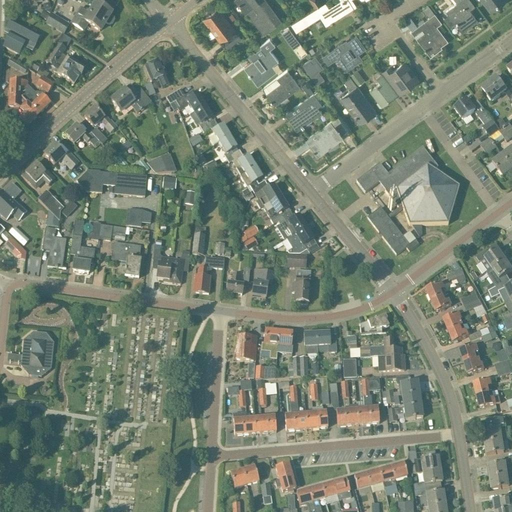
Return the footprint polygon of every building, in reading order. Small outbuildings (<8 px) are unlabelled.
[(37,7),(34,0),(20,0),(22,2),(27,0),(31,10),(37,7)] [(265,0),(236,0),(263,36),(282,22),(265,0)] [(325,26),(354,8),(348,0),(339,0),(328,8),(325,3),(291,25),(296,33),(320,18),(325,26)] [(322,3),(319,0),(308,0),(314,8),(322,3)] [(461,0),(462,0),(446,12),(448,15),(443,19),(451,29),(456,25),(462,33),(478,21),(470,11),(475,7),(469,0),(461,0)] [(481,0),(490,11),(505,0),(481,0)] [(95,2),(85,18),(77,13),(70,24),(84,33),(88,25),(102,33),(107,25),(110,26),(113,25),(114,22),(114,19),(112,17),(112,16),(113,14),(95,2)] [(223,46),(238,34),(218,8),(203,19),(223,46)] [(33,50),(39,38),(40,39),(45,28),(16,12),(10,23),(6,32),(11,34),(3,48),(19,56),(24,46),(33,50)] [(440,46),(447,41),(436,27),(441,23),(434,14),(411,32),(430,57),(442,48),(440,46)] [(64,36),(70,26),(52,15),(46,25),(64,36)] [(404,22),(411,32),(416,28),(409,19),(404,22)] [(300,44),(289,28),(281,34),(293,50),(300,44)] [(365,49),(356,36),(344,45),(343,43),(323,57),(328,64),(336,58),(342,65),(348,61),(352,67),(361,60),(357,54),(365,49)] [(258,58),(244,68),(253,80),(278,61),(270,51),(271,50),(267,44),(254,53),(258,58)] [(56,76),(61,69),(67,59),(62,56),(66,49),(59,45),(47,65),(53,69),(55,70),(53,74),(56,76)] [(67,59),(61,69),(65,72),(67,69),(79,76),(79,77),(80,78),(85,70),(67,59)] [(18,72),(22,66),(11,60),(7,66),(18,72)] [(322,68),(317,60),(313,63),(311,60),(303,66),(311,76),(322,68)] [(169,86),(166,78),(167,77),(161,64),(159,65),(158,62),(145,68),(152,83),(158,81),(162,89),(169,86)] [(405,89),(416,81),(404,64),(391,74),(388,69),(383,73),(390,83),(397,78),(405,89)] [(73,86),(79,77),(79,76),(67,69),(65,72),(61,69),(56,76),(73,86)] [(359,85),(365,80),(358,70),(351,75),(359,85)] [(276,79),(280,83),(266,94),(275,106),(300,88),(287,71),(276,79)] [(381,107),(397,95),(381,74),(375,78),(379,84),(369,91),(381,107)] [(357,86),(356,87),(349,77),(343,81),(350,91),(340,99),(359,124),(371,115),(360,101),(365,97),(357,86)] [(47,95),(53,86),(41,78),(35,88),(47,95)] [(492,103),(505,93),(511,101),(511,100),(511,86),(510,84),(505,88),(497,78),(482,90),(492,103)] [(8,108),(19,108),(19,91),(25,91),(27,91),(27,83),(9,82),(8,108)] [(308,83),(303,86),(307,94),(312,91),(308,83)] [(151,96),(156,94),(151,84),(147,86),(151,96)] [(137,114),(146,107),(150,103),(140,90),(136,93),(130,86),(124,91),(124,90),(111,101),(120,113),(130,105),(137,114)] [(193,114),(205,107),(198,95),(188,101),(181,90),(166,99),(170,106),(175,103),(179,109),(188,104),(193,114)] [(19,108),(24,114),(19,119),(27,128),(39,116),(22,99),(26,94),(25,92),(25,91),(19,91),(19,108)] [(36,103),(26,94),(22,99),(39,116),(50,105),(42,97),(36,103)] [(299,104),(302,109),(288,119),(297,131),(322,113),(317,108),(321,105),(313,94),(299,104)] [(479,103),(473,108),(467,100),(454,109),(463,122),(475,113),(485,126),(482,128),(490,139),(499,133),(500,132),(500,131),(479,103)] [(206,127),(208,125),(206,122),(212,118),(205,107),(193,114),(200,125),(198,126),(204,134),(209,132),(206,127)] [(93,128),(100,121),(111,133),(116,128),(111,122),(111,123),(105,116),(103,118),(95,108),(84,118),(93,128)] [(219,143),(230,137),(223,125),(218,128),(214,122),(208,125),(206,127),(209,132),(211,130),(219,143)] [(318,157),(343,139),(330,122),(320,130),(323,135),(309,145),(318,157)] [(86,133),(84,134),(76,125),(65,135),(74,144),(82,138),(87,144),(89,142),(94,147),(98,143),(90,134),(88,136),(86,133)] [(500,132),(499,133),(507,143),(511,139),(511,128),(509,125),(500,131),(500,132)] [(90,134),(98,143),(102,146),(107,141),(96,129),(90,134)] [(230,137),(219,143),(226,155),(224,156),(229,165),(232,163),(234,165),(244,159),(240,152),(239,152),(233,156),(230,152),(237,148),(230,137)] [(497,149),(490,139),(480,147),(487,156),(497,149)] [(124,152),(131,145),(128,141),(120,148),(124,152)] [(54,166),(61,160),(71,171),(79,164),(68,152),(65,155),(55,145),(44,155),(54,166)] [(511,148),(503,156),(511,168),(511,148)] [(448,226),(459,188),(434,172),(438,169),(422,149),(388,176),(379,165),(356,183),(365,195),(379,184),(398,210),(402,208),(409,227),(412,227),(422,226),(448,226)] [(176,173),(170,156),(147,164),(155,175),(176,173)] [(249,156),(244,159),(234,165),(240,176),(240,177),(256,168),(249,156)] [(511,171),(511,168),(503,156),(493,163),(503,178),(511,171)] [(214,162),(204,167),(208,173),(217,168),(214,162)] [(42,176),(49,184),(51,183),(51,184),(55,181),(47,171),(45,173),(36,163),(25,173),(35,183),(42,176)] [(256,168),(240,177),(247,188),(249,187),(252,192),(259,186),(257,182),(262,179),(256,168)] [(94,180),(83,190),(87,194),(145,198),(146,177),(100,174),(100,173),(94,172),(85,172),(87,173),(94,180)] [(83,190),(94,180),(87,173),(76,183),(83,190)] [(162,189),(175,191),(176,180),(163,179),(162,189)] [(263,208),(280,198),(273,187),(269,189),(265,183),(259,186),(252,192),(257,200),(258,199),(260,201),(256,204),(260,210),(263,208)] [(25,214),(19,207),(2,192),(0,194),(0,214),(6,220),(15,211),(21,218),(25,214)] [(37,201),(49,212),(59,223),(60,213),(64,210),(46,192),(37,201)] [(195,194),(187,193),(185,205),(193,207),(195,194)] [(277,221),(290,213),(280,198),(263,208),(273,226),(278,223),(277,221)] [(70,201),(62,215),(69,218),(76,205),(70,201)] [(396,257),(406,250),(409,253),(419,246),(415,241),(409,246),(380,209),(367,219),(396,257)] [(146,212),(128,211),(127,230),(144,231),(144,225),(150,225),(151,217),(145,217),(146,212)] [(59,227),(59,223),(49,212),(47,226),(59,227)] [(290,213),(277,221),(278,223),(280,226),(279,227),(287,241),(306,229),(299,217),(295,220),(290,213)] [(75,222),(73,237),(70,256),(74,257),(72,273),(89,276),(90,265),(92,266),(94,251),(83,249),(80,249),(83,223),(75,222)] [(422,226),(412,227),(419,239),(422,236),(422,226)] [(100,227),(98,240),(110,242),(110,239),(115,240),(115,235),(125,236),(126,230),(113,228),(100,227)] [(247,241),(258,235),(254,227),(243,234),(247,241)] [(23,247),(29,241),(14,228),(9,234),(23,247)] [(313,240),(306,229),(287,241),(286,241),(292,250),(287,252),(289,256),(300,255),(307,251),(304,246),(313,240)] [(63,270),(67,241),(56,239),(57,231),(46,230),(43,252),(50,253),(48,268),(63,270)] [(203,257),(205,236),(194,235),(192,256),(203,257)] [(20,247),(11,238),(4,246),(12,254),(20,247)] [(248,252),(258,246),(254,239),(243,245),(248,252)] [(140,260),(141,247),(114,244),(111,261),(127,263),(125,278),(138,280),(141,261),(140,260)] [(224,256),(225,245),(215,244),(214,255),(224,256)] [(485,260),(492,270),(506,260),(499,250),(492,255),(489,251),(477,259),(480,264),(485,260)] [(306,270),(306,257),(287,256),(286,269),(306,270)] [(169,284),(172,260),(161,259),(161,265),(158,265),(156,281),(163,282),(163,284),(169,284)] [(199,268),(198,276),(195,276),(193,294),(209,295),(211,270),(223,271),(224,260),(205,259),(205,268),(199,268)] [(184,262),(176,261),(172,260),(169,284),(181,286),(184,262)] [(506,276),(511,272),(511,268),(506,260),(492,270),(487,274),(490,278),(494,274),(499,281),(494,285),(496,288),(509,281),(506,276)] [(268,285),(269,277),(266,276),(266,271),(255,269),(254,278),(255,278),(252,298),(265,300),(268,285)] [(242,296),(243,287),(248,288),(250,271),(244,270),(243,278),(244,278),(243,285),(238,284),(239,275),(233,274),(232,283),(228,282),(226,294),(242,296)] [(458,284),(466,281),(462,270),(455,273),(446,276),(449,283),(456,280),(458,284)] [(296,277),(296,286),(293,285),(292,295),(295,295),(294,303),(309,303),(310,278),(296,277)] [(504,304),(511,299),(511,284),(511,285),(509,281),(496,288),(489,292),(492,299),(500,296),(504,304)] [(431,302),(444,296),(442,291),(443,291),(440,284),(426,291),(431,302)] [(476,302),(479,301),(475,292),(471,293),(473,296),(461,301),(464,307),(476,302)] [(436,313),(450,307),(448,302),(447,302),(444,296),(431,302),(436,313)] [(511,299),(504,304),(509,313),(503,316),(506,323),(511,320),(511,299)] [(478,308),(476,302),(464,307),(455,311),(457,316),(444,321),(448,332),(462,327),(460,320),(461,320),(459,315),(466,312),(466,313),(478,308)] [(381,331),(389,328),(386,323),(387,320),(385,317),(359,326),(361,337),(382,335),(381,331)] [(462,327),(448,332),(453,344),(468,338),(468,337),(471,343),(482,338),(490,335),(488,329),(471,336),(469,331),(464,333),(462,327)] [(44,334),(34,333),(23,342),(21,366),(30,377),(40,378),(51,369),(53,345),(44,334)] [(265,333),(264,345),(264,346),(262,346),(261,353),(270,354),(269,360),(276,361),(277,347),(279,334),(265,333)] [(291,347),(292,335),(279,334),(277,347),(286,347),(286,354),(292,355),(293,348),(291,347)] [(318,348),(317,334),(304,335),(304,349),(305,349),(306,356),(318,355),(318,348)] [(337,340),(330,340),(330,334),(317,334),(318,348),(328,348),(328,355),(337,354),(337,340)] [(490,335),(482,338),(484,345),(493,341),(490,335)] [(256,362),(256,348),(251,348),(252,338),(237,337),(236,346),(237,346),(236,361),(256,362)] [(360,359),(362,358),(375,358),(375,359),(385,358),(402,358),(401,350),(393,350),(393,340),(384,341),(384,351),(371,351),(370,349),(359,349),(359,350),(349,350),(350,360),(360,359)] [(464,364),(478,359),(477,354),(478,354),(476,347),(460,352),(464,364)] [(300,378),(308,378),(307,358),(299,359),(299,363),(300,378)] [(385,373),(404,372),(404,359),(402,359),(402,358),(385,358),(385,373)] [(478,359),(464,364),(468,376),(483,371),(481,365),(480,365),(478,359)] [(344,380),(356,379),(355,361),(343,362),(344,380)] [(496,372),(511,368),(510,361),(494,366),(496,372)] [(255,381),(267,381),(268,368),(256,368),(255,381)] [(511,374),(511,368),(496,372),(499,379),(511,374)] [(402,398),(419,395),(418,383),(410,384),(409,377),(395,379),(397,387),(401,386),(402,398)] [(366,390),(369,390),(368,381),(361,382),(361,390),(366,389),(366,390)] [(476,397),(491,394),(490,388),(491,388),(489,381),(473,385),(476,397)] [(342,400),(349,400),(347,383),(340,384),(342,400)] [(318,402),(318,399),(317,386),(316,386),(309,387),(311,403),(318,402)] [(369,398),(369,393),(369,390),(366,390),(366,389),(361,390),(362,399),(369,398)] [(479,409),(495,406),(493,399),(492,399),(491,394),(476,397),(479,409)] [(419,395),(402,398),(404,410),(421,407),(419,395)] [(396,398),(393,399),(385,400),(386,406),(394,405),(397,404),(396,398)] [(239,409),(246,409),(246,401),(242,401),(242,400),(238,400),(239,409)] [(378,409),(372,409),(371,403),(364,404),(364,410),(365,416),(370,416),(371,425),(379,425),(378,409)] [(421,407),(404,410),(406,421),(423,419),(421,407)] [(306,415),(307,431),(319,430),(318,421),(314,421),(313,410),(312,410),(305,411),(305,415),(306,415)] [(318,421),(319,430),(328,429),(326,413),(320,414),(319,410),(313,410),(314,421),(318,421)] [(365,416),(364,410),(357,411),(358,426),(371,425),(370,416),(365,416)] [(397,423),(395,410),(387,411),(389,424),(397,423)] [(350,417),(350,411),(336,412),(338,428),(346,427),(345,418),(350,417)] [(358,426),(357,411),(350,411),(350,417),(345,418),(346,427),(358,426)] [(294,423),(295,432),(307,431),(306,415),(305,415),(298,416),(299,422),(294,423)] [(299,422),(298,416),(285,417),(286,433),(295,432),(294,423),(299,422)] [(268,435),(276,434),(275,418),(261,419),(262,425),(267,425),(268,435)] [(262,425),(261,419),(254,420),(255,436),(268,435),(267,425),(262,425)] [(247,427),(246,420),(233,421),(234,437),(243,437),(242,427),(247,427)] [(255,436),(254,420),(246,420),(247,427),(242,427),(243,437),(255,436)] [(506,427),(504,428),(503,420),(489,422),(490,430),(483,431),(485,443),(503,441),(508,440),(506,427)] [(503,441),(485,443),(487,456),(505,453),(503,441)] [(423,474),(440,471),(438,459),(421,461),(423,474)] [(412,476),(419,475),(417,462),(410,463),(412,476)] [(490,478),(508,476),(506,463),(488,466),(490,478)] [(279,481),(292,478),(288,465),(275,469),(279,481)] [(395,481),(407,477),(404,465),(391,468),(395,481)] [(259,484),(258,481),(254,468),(242,471),(247,487),(259,484)] [(391,468),(379,472),(382,484),(384,489),(395,486),(396,486),(395,481),(391,468)] [(247,487),(242,471),(230,475),(235,491),(247,487)] [(424,484),(419,485),(420,491),(426,491),(425,486),(442,484),(440,471),(423,474),(424,484)] [(382,484),(379,472),(367,475),(370,488),(382,484)] [(370,488),(367,475),(354,478),(358,491),(370,488)] [(492,491),(510,488),(508,476),(490,478),(492,491)] [(282,494),(295,490),(292,478),(279,481),(274,483),(276,489),(281,488),(282,494)] [(351,499),(350,493),(346,481),(334,484),(337,497),(339,502),(351,499)] [(337,497),(334,484),(321,488),(325,500),(337,497)] [(385,489),(387,497),(398,494),(396,486),(385,489)] [(325,500),(321,488),(309,491),(312,504),(325,500)] [(314,511),(312,504),(309,491),(296,494),(300,507),(307,505),(308,511),(314,511)] [(428,508),(445,505),(443,493),(426,495),(428,508)] [(511,502),(511,499),(494,501),(495,511),(505,511),(511,511),(511,502)]
